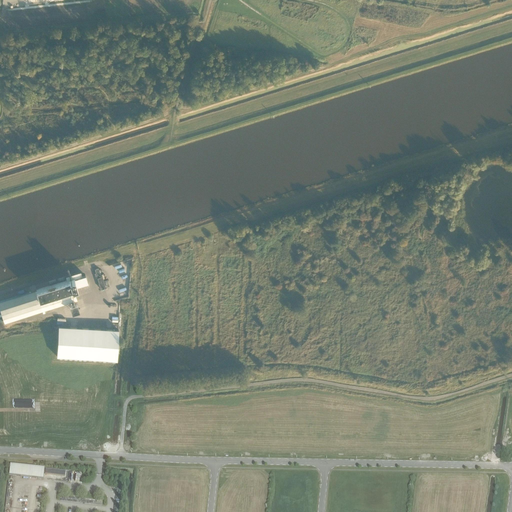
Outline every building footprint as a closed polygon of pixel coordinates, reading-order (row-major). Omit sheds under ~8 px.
[(102,276),(101,276),(98,268),(95,269),(96,273),(95,273),(96,278),(97,278),(101,289),(106,288),(102,276)] [(82,277),(80,271),(66,276),(67,280),(0,300),(0,307),(4,322),(42,310),(78,300),(75,290),(78,290),(77,286),(88,283),(85,276),(82,277)] [(64,304),(67,312),(77,308),(75,301),(64,304)] [(116,360),(118,330),(58,326),(57,356),(116,360)] [(34,467),(10,464),(9,475),(43,479),(44,468),(34,467)]
